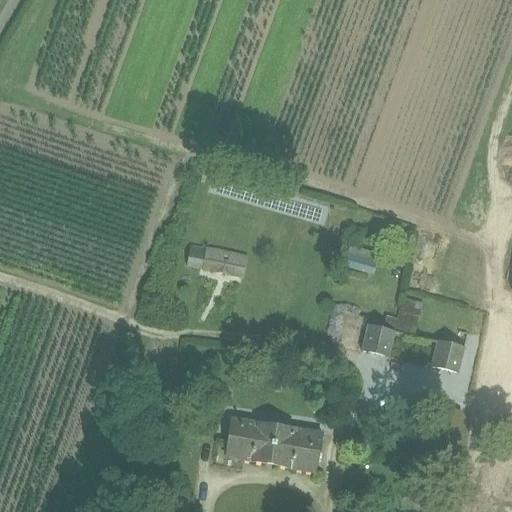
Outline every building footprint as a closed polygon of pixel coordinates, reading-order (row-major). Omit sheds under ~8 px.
[(172,155),(145,228),(158,233),(185,159),(172,155)] [(246,257),(206,249),(202,271),(242,278),(246,257)] [(414,336),(423,304),(401,298),(396,320),(397,320),(394,330),(414,336)] [(388,359),(395,333),(367,326),(361,352),(388,359)] [(458,375),(465,348),(437,342),(431,369),(458,375)] [(450,474),(461,412),(443,409),(432,471),(450,474)] [(226,459),(314,473),(321,435),(232,420),(226,459)] [(148,476),(146,484),(145,489),(157,491),(160,492),(163,479),(148,476)]
